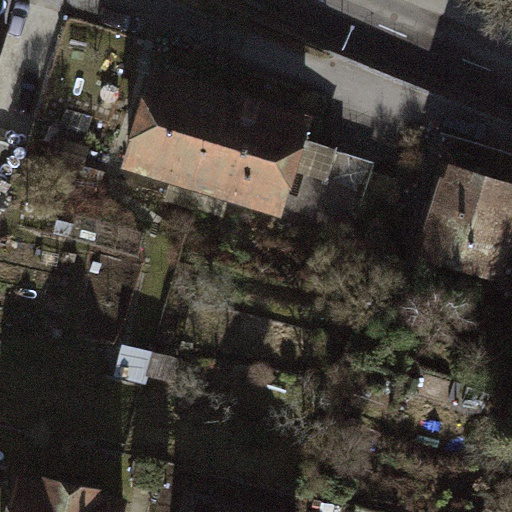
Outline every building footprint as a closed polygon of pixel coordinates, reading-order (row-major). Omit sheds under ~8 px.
[(0,60),(10,29),(0,26),(0,60)] [(238,100),(160,76),(131,171),(208,194),(238,100)] [(316,124),(238,100),(208,194),(286,219),(316,124)] [(374,177),(320,160),(300,223),(354,240),(374,177)] [(505,284),(511,263),(511,186),(451,167),(423,258),(505,284)] [(126,511),(129,503),(22,480),(15,511),(126,511)]
